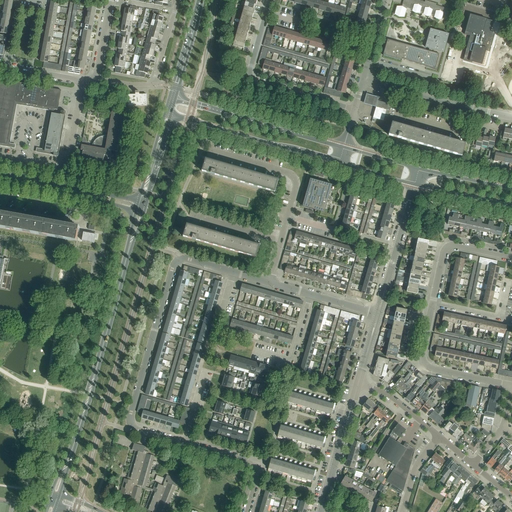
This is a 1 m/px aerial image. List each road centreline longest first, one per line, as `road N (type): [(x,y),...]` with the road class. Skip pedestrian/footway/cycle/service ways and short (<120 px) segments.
road 1 (tertiary): [(56,494),(140,206)]
road 2 (residential): [(233,272),(187,258),(172,267),(130,421),(183,443)]
road 3 (tertiary): [(342,147),(173,97)]
road 4 (tertiary): [(169,115),(338,162)]
road 5 (residential): [(354,109),(253,80),(266,11)]
road 6 (residential): [(279,243),(293,177),(211,150)]
road 7 (residential): [(378,313),(414,184)]
road 8 (residential): [(321,511),(357,384)]
road 9 (residential): [(183,443),(259,466),(246,511)]
road 10 (residential): [(432,304),(447,247),(511,257)]
